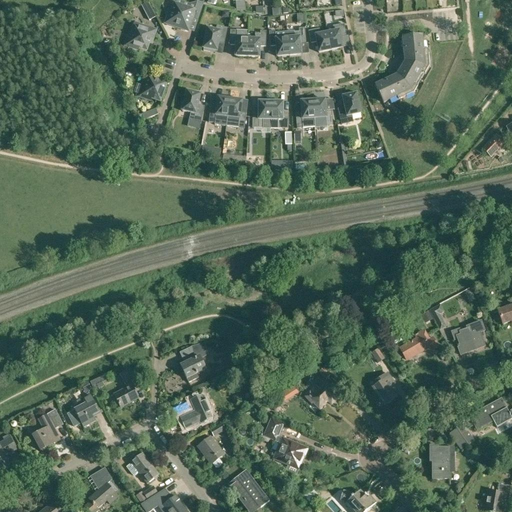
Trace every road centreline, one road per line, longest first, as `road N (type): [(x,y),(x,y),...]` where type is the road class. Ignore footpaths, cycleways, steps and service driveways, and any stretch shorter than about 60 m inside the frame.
road 1 (residential): [(155,143),(179,66),(253,79),(360,68),(371,50),(367,0)]
road 2 (residential): [(149,429),(0,503)]
road 3 (residential): [(378,448),(473,382),(511,368)]
